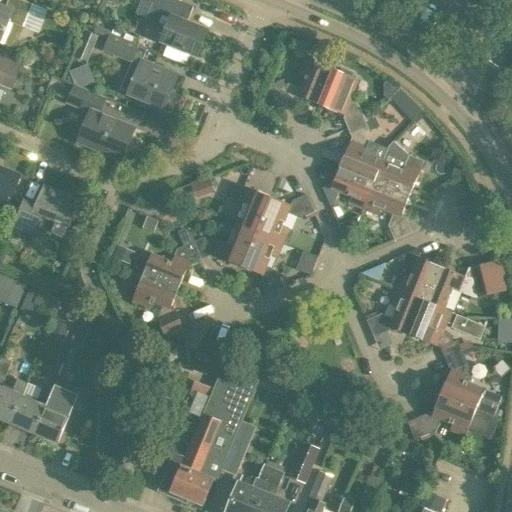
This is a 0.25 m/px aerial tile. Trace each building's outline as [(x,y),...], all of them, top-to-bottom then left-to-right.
[(0,44),(11,49),(19,29),(21,29),(31,5),(18,0),(7,0),(4,9),(0,7),(0,44)] [(150,0),(149,3),(152,5),(146,21),(166,29),(161,42),(197,56),(206,32),(188,24),(194,8),(175,0),(150,0)] [(98,36),(86,32),(80,49),(91,53),(98,36)] [(130,61),(119,90),(128,93),(127,95),(164,109),(177,76),(140,62),(145,49),(110,36),(104,51),(130,61)] [(0,85),(11,90),(20,67),(0,58),(0,85)] [(298,97),(318,105),(332,70),(305,60),(299,74),(305,76),(300,89),(288,84),(284,86),(283,81),(272,85),(270,91),(278,109),(283,108),(296,102),(298,97)] [(86,63),(69,70),(75,87),(93,79),(86,63)] [(352,79),(332,70),(318,105),(346,116),(344,119),(349,129),(365,122),(357,104),(344,99),(352,79)] [(90,113),(77,144),(121,162),(134,130),(99,116),(105,100),(74,88),(68,104),(90,113)] [(413,121),(422,113),(414,104),(404,112),(413,121)] [(352,139),(340,170),(374,184),(382,164),(363,155),(369,141),(365,133),(352,139)] [(382,164),(374,184),(409,199),(424,162),(409,156),(395,143),(390,149),(383,164),(382,164)] [(455,162),(451,175),(457,177),(465,173),(461,164),(455,162)] [(0,209),(6,212),(20,177),(0,168),(0,209)] [(363,211),(374,184),(340,170),(331,190),(326,188),(323,189),(330,206),(333,205),(338,193),(351,198),(348,205),(363,211)] [(235,226),(256,234),(270,199),(235,184),(228,199),(244,206),(235,226)] [(401,218),(409,199),(374,184),(363,211),(377,217),(380,210),(392,215),(388,227),(394,241),(411,234),(407,224),(408,224),(406,221),(401,218)] [(16,221),(36,229),(41,217),(68,229),(80,201),(44,186),(36,206),(24,201),(16,221)] [(289,207),(270,199),(256,234),(282,244),(288,230),(282,227),(287,215),(298,220),(314,213),(306,196),(291,202),(289,207)] [(211,256),(241,269),(256,234),(235,226),(227,245),(214,240),(205,243),(211,256)] [(176,294),(189,262),(192,264),(202,259),(191,233),(183,229),(178,232),(185,247),(177,251),(171,264),(151,256),(142,279),(176,294)] [(282,244),(256,234),(241,269),(261,277),(260,280),(266,295),(283,288),(277,274),(265,269),(270,257),(276,259),(282,244)] [(114,259),(128,265),(133,253),(119,247),(114,259)] [(402,276),(396,291),(423,302),(437,268),(417,260),(419,255),(417,250),(400,258),(402,262),(414,267),(409,279),(402,276)] [(310,276),(318,258),(303,252),(295,270),(310,276)] [(437,268),(423,302),(443,310),(451,291),(466,297),(467,296),(472,298),(495,293),(488,263),(469,268),(465,279),(437,268)] [(364,273),(380,279),(382,274),(372,270),(364,273)] [(169,310),(176,294),(142,279),(132,303),(147,309),(149,302),(162,307),(157,318),(165,337),(182,330),(174,312),(169,310)] [(15,281),(5,304),(17,309),(27,286),(15,281)] [(33,288),(30,290),(22,308),(31,312),(34,304),(48,310),(53,296),(33,288)] [(409,337),(423,302),(396,291),(390,305),(397,308),(392,320),(380,315),(366,321),(378,351),(392,345),(387,333),(389,329),(409,337)] [(450,312),(443,310),(423,302),(409,337),(440,349),(452,344),(449,336),(442,333),(450,312)] [(66,318),(79,324),(84,310),(72,305),(66,318)] [(104,318),(84,310),(79,324),(90,328),(86,335),(99,340),(104,318)] [(478,349),(471,348),(462,351),(464,357),(472,354),(477,354),(478,349)] [(1,358),(0,360),(0,379),(4,381),(12,363),(1,358)] [(452,366),(440,396),(476,411),(484,391),(463,382),(469,369),(465,360),(452,366)] [(174,453),(159,488),(202,506),(213,481),(216,483),(222,469),(232,444),(258,381),(224,367),(185,458),(174,453)] [(0,387),(0,419),(11,425),(23,397),(28,384),(17,380),(12,392),(0,387)] [(210,389),(195,382),(191,391),(207,397),(210,389)] [(56,386),(52,395),(35,434),(59,445),(80,396),(56,386)] [(41,390),(37,403),(23,397),(11,425),(35,434),(52,395),(41,390)] [(493,418),(476,411),(440,396),(432,416),(427,414),(424,417),(409,423),(416,439),(435,431),(440,420),(452,425),(450,431),(465,437),(468,429),(489,438),(494,427),(490,425),(493,418)] [(304,440),(291,474),(304,479),(318,446),(304,440)] [(232,444),(222,469),(235,474),(245,449),(232,444)] [(263,464),(257,480),(267,484),(274,469),(263,464)] [(274,469),(267,484),(277,488),(283,473),(274,469)] [(322,500),(331,477),(318,471),(309,494),(322,500)] [(238,485),(226,511),(255,511),(263,495),(267,484),(257,480),(256,480),(252,490),(238,485)] [(263,495),(255,511),(285,511),(288,505),(272,499),(277,488),(267,484),(263,495)] [(350,511),(357,496),(346,492),(336,511),(350,511)] [(421,504),(438,511),(440,511),(445,500),(426,492),(421,504)] [(314,499),(309,511),(321,511),(325,504),(314,499)]
